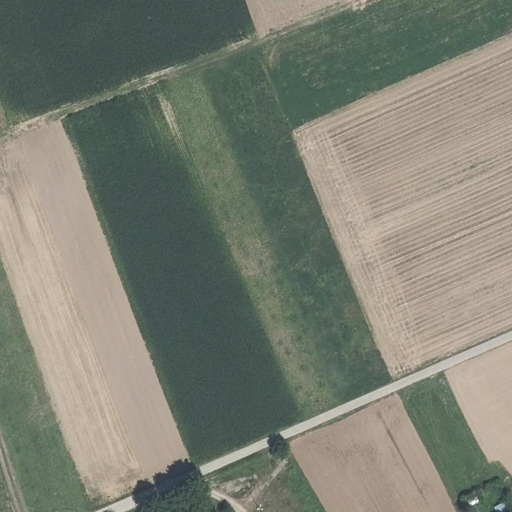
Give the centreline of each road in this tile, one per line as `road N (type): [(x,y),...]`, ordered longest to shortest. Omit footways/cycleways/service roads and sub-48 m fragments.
road 1 (unclassified): [(511,335),(110,511)]
road 2 (track): [(0,138),(345,0)]
